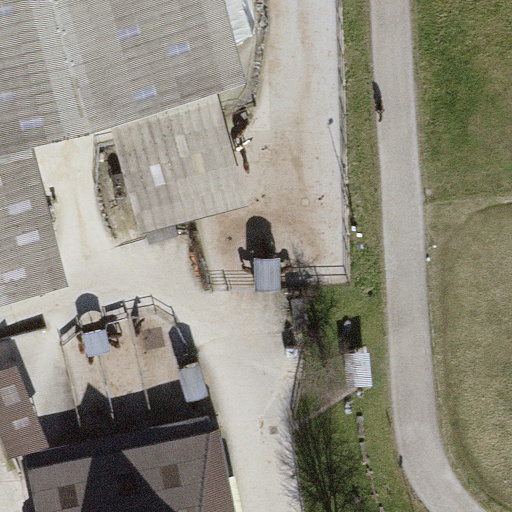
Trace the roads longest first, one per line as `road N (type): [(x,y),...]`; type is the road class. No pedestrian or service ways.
road 1 (unknown): [(391,0),(415,411),(423,455),(457,511)]
road 2 (unknown): [(0,333),(86,304),(163,299),(211,329),(255,411),(270,511)]
